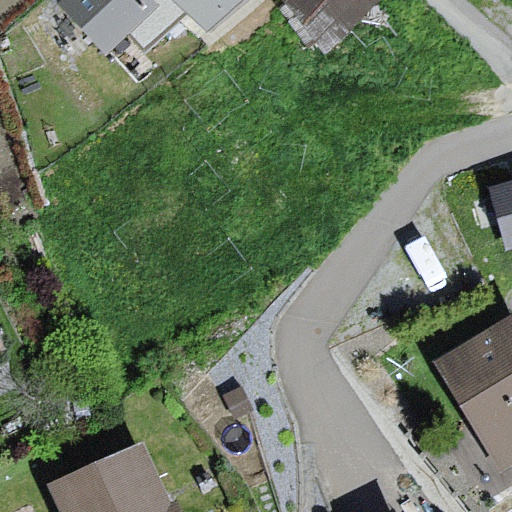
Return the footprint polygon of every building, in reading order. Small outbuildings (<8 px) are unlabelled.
[(156,11),(145,0),(71,0),(67,3),(111,51),(156,11)] [(251,0),(179,0),(212,36),(251,0)] [(379,0),(378,0),(301,0),(289,13),(327,52),(379,0)] [(511,191),(500,196),(511,243),(511,191)] [(511,329),(449,368),(508,465),(511,462),(511,329)] [(164,511),(142,460),(63,493),(71,511),(164,511)]
